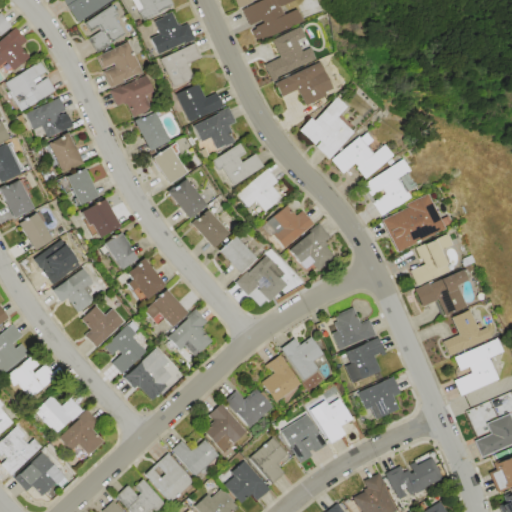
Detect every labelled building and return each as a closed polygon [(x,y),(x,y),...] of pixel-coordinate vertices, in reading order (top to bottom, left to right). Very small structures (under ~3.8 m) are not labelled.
[(110,0),(75,23),(60,0),(110,0)] [(169,0),(172,5),(142,21),(130,0),(169,0)] [(254,0),(237,8),(233,0),(254,0)] [(241,10),(262,0),(292,0),(279,6),(283,14),(296,8),(302,22),(256,43),(250,29),(263,23),(261,20),(248,26),(241,10)] [(111,5),(117,15),(113,17),(124,33),(95,53),(86,39),(99,31),(96,28),(90,32),(83,23),(111,5)] [(171,12),(176,23),(178,23),(180,27),(187,23),(194,39),(182,44),(181,43),(157,54),(149,38),(159,34),(153,22),(162,18),(161,17),(171,12)] [(0,14),(10,27),(0,35),(0,14)] [(0,39),(14,27),(26,41),(20,46),(29,57),(5,77),(0,71),(0,39)] [(299,27),(304,37),(296,41),(301,51),(309,47),(315,59),(300,66),(300,65),(276,76),(277,77),(270,80),(263,65),(278,57),(270,41),(299,27)] [(127,42),(142,73),(137,75),(136,74),(123,80),(123,81),(109,88),(101,72),(113,66),(112,63),(100,69),(94,57),(127,42)] [(159,59),(193,43),(200,57),(186,64),(192,77),(172,87),(159,59)] [(3,83),(38,61),(45,72),(31,80),(34,85),(45,78),(53,90),(18,111),(7,92),(8,91),(3,83)] [(318,62),(331,89),(324,93),(325,96),(304,105),(296,90),(281,97),(274,83),(318,62)] [(108,92),(119,86),(120,87),(136,79),(135,79),(144,74),(152,91),(143,96),(149,108),(145,109),(146,111),(131,118),(125,104),(123,105),(122,103),(115,106),(108,92)] [(174,94),(197,83),(204,98),(216,92),(222,106),(207,114),(207,113),(187,122),(174,94)] [(23,113),(57,97),(64,113),(57,116),(63,129),(44,138),(42,134),(34,138),(23,113)] [(336,97),(346,106),(336,117),(338,119),(339,118),(350,128),(349,129),(351,131),(352,130),(353,132),(328,159),(315,146),(319,142),(318,140),(313,145),(298,130),(310,117),(313,121),(336,97)] [(192,126),(217,113),(217,112),(228,107),(235,121),(227,125),(231,133),(229,134),(233,142),(224,146),(223,145),(215,149),(209,137),(200,142),(192,126)] [(153,111),(168,140),(147,151),(131,120),(138,117),(139,118),(153,111)] [(66,132),(81,164),(59,174),(44,143),(66,132)] [(330,160),(358,136),(360,138),(366,132),(369,135),(372,138),(375,135),(392,156),(365,178),(356,168),(357,166),(354,163),(341,174),(330,160)] [(0,144),(4,143),(4,144),(5,144),(18,173),(0,180),(0,144)] [(239,143),(245,153),(238,157),(241,162),(255,153),(263,166),(232,186),(221,168),(217,171),(210,161),(239,143)] [(168,146),(185,172),(181,175),(182,177),(172,184),(170,181),(166,184),(150,158),(168,146)] [(403,158),(410,170),(408,171),(417,185),(407,192),(410,197),(380,216),(361,186),(403,158)] [(82,168),(95,196),(76,205),(63,177),(82,168)] [(235,194),(267,169),(277,181),(271,186),(272,188),(273,187),(281,197),(264,211),(255,201),(246,208),(235,194)] [(184,178),(205,205),(187,219),(165,192),(174,185),(175,186),(184,178)] [(17,179),(32,208),(11,218),(0,196),(0,186),(8,182),(9,183),(17,179)] [(395,252),(380,220),(407,207),(406,204),(427,194),(444,229),(395,252)] [(103,198),(117,226),(96,237),(90,227),(87,229),(78,212),(103,198)] [(286,205),(294,216),(301,210),(312,224),(282,248),(271,235),(275,232),(266,221),(286,205)] [(206,210),(228,234),(211,249),(188,224),(196,217),(197,218),(206,210)] [(34,213),(49,239),(31,249),(16,223),(34,213)] [(288,250),(319,224),(329,235),(323,241),(326,245),(324,246),(332,256),(315,270),(310,264),(313,262),(307,255),(298,263),(288,250)] [(94,248),(119,232),(127,245),(126,246),(135,259),(118,270),(106,251),(99,256),(94,248)] [(446,234),(451,245),(439,251),(448,271),(414,286),(407,271),(423,264),(420,259),(419,259),(414,248),(446,234)] [(233,235),(254,258),(238,274),(217,251),(233,235)] [(60,237),(80,267),(76,269),(75,267),(62,276),(63,278),(50,286),(40,272),(51,264),(41,250),(60,237)] [(265,255),(272,262),(273,262),(283,273),(279,277),(284,283),(267,299),(256,287),(246,296),(234,284),(265,255)] [(141,258),(162,285),(144,299),(135,288),(136,287),(131,280),(130,281),(124,273),(136,264),(135,263),(141,258)] [(82,268),(92,283),(87,287),(91,292),(88,294),(93,301),(76,313),(65,297),(58,302),(49,290),(64,279),(65,280),(82,268)] [(461,269),(466,280),(454,285),(455,288),(457,287),(466,306),(443,316),(436,300),(420,307),(412,290),(427,283),(428,285),(439,280),(438,279),(461,269)] [(164,290),(185,313),(169,327),(162,320),(155,326),(141,311),(157,296),(156,296),(159,293),(160,295),(161,294),(160,293),(164,290)] [(94,306),(103,315),(110,309),(122,322),(95,348),(82,336),(89,329),(80,320),(94,306)] [(336,349),(330,334),(335,331),(332,323),(335,322),(333,317),(337,316),(336,314),(352,307),(358,323),(367,319),(373,333),(336,349)] [(166,338),(186,318),(185,317),(194,309),(206,321),(200,327),(201,328),(200,330),(210,340),(198,352),(197,351),(191,356),(182,346),(178,350),(166,338)] [(450,318),(468,310),(477,330),(485,326),(490,336),(447,356),(441,342),(457,334),(450,318)] [(0,332),(11,324),(20,336),(10,344),(13,348),(19,343),(23,348),(26,345),(30,351),(0,374),(0,332)] [(127,324),(135,334),(131,337),(145,352),(120,375),(109,363),(115,359),(112,355),(110,357),(101,347),(127,324)] [(279,348),(293,338),(298,345),(309,337),(321,354),(311,361),(317,369),(302,380),(279,348)] [(344,352),(377,338),(384,353),(380,355),(379,353),(373,356),(379,371),(350,383),(343,366),(349,364),(344,352)] [(452,357),(494,339),(500,352),(488,357),(497,379),(458,396),(452,380),(469,372),(466,367),(458,371),(452,357)] [(155,348),(167,361),(161,367),(169,377),(162,383),(165,385),(148,400),(135,385),(131,388),(122,378),(155,348)] [(278,355),(287,367),(286,367),(297,382),(299,384),(273,402),(259,383),(272,373),(268,367),(266,369),(263,365),(278,355)] [(4,377),(29,357),(36,366),(29,371),(32,374),(43,364),(54,378),(26,401),(20,393),(21,392),(15,384),(12,387),(4,377)] [(356,393),(391,377),(399,394),(392,397),(397,408),(372,419),(367,408),(364,410),(356,393)] [(222,401),(234,390),(242,399),(254,388),(271,407),(248,429),(222,401)] [(49,395),(59,406),(69,398),(80,412),(69,421),(68,420),(53,434),(48,428),(46,429),(39,421),(38,422),(30,412),(49,395)] [(308,410),(324,400),(327,405),(338,398),(351,419),(339,426),(344,434),(329,444),(308,410)] [(0,400),(3,404),(0,407),(0,409),(11,423),(7,426),(0,431),(0,400)] [(219,403),(245,432),(231,444),(227,439),(224,442),(229,446),(221,453),(201,430),(211,421),(205,415),(219,403)] [(56,438),(77,419),(76,417),(85,409),(97,422),(90,428),(101,441),(85,455),(75,445),(68,451),(56,438)] [(507,414),(511,424),(511,442),(480,457),(472,441),(489,434),(485,424),(507,414)] [(278,431),(305,415),(324,446),(313,453),(306,443),(303,445),(310,455),(297,463),(278,431)] [(0,440),(16,426),(24,435),(21,438),(27,444),(33,438),(41,447),(8,477),(0,468),(0,463),(3,460),(0,456),(0,440)] [(247,459),(271,438),(289,459),(278,468),(283,472),(269,484),(247,459)] [(169,451),(180,440),(189,450),(193,446),(194,447),(203,439),(217,455),(193,477),(169,451)] [(41,452),(64,476),(62,477),(65,481),(57,488),(53,483),(39,496),(30,486),(24,492),(12,479),(41,452)] [(166,453),(192,481),(179,492),(178,492),(168,501),(143,474),(166,453)] [(383,474),(399,466),(401,472),(406,469),(408,473),(411,471),(406,462),(412,459),(413,461),(427,453),(434,465),(439,462),(447,477),(416,494),(415,493),(409,496),(408,495),(397,500),(383,474)] [(511,486),(496,493),(487,472),(494,469),(491,463),(511,454),(511,486)] [(223,485),(233,476),(230,472),(243,461),(267,489),(254,501),(249,495),(239,504),(223,485)] [(350,497),(362,491),(361,489),(365,487),(362,481),(376,473),(382,484),(381,484),(395,511),(393,511),(359,511),(357,506),(355,507),(350,497)] [(141,478),(163,503),(154,511),(151,509),(147,511),(127,511),(113,496),(126,485),(136,496),(139,494),(132,487),(141,478)] [(199,511),(194,506),(206,495),(210,498),(219,489),(236,508),(231,511),(199,511)] [(511,511),(499,511),(497,506),(506,502),(503,496),(511,492),(511,511)] [(99,511),(112,500),(122,511),(99,511)] [(422,511),(438,502),(444,511),(422,511)] [(342,511),(336,503),(321,511),(342,511)]
